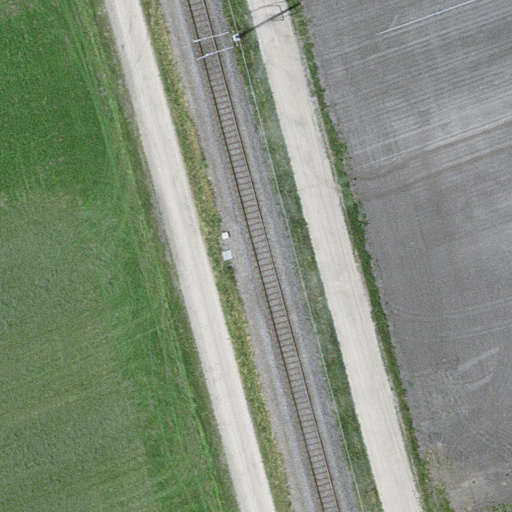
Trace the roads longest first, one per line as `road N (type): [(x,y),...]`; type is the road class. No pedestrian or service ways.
road 1 (track): [(403,511),(266,0)]
road 2 (track): [(256,511),(121,0)]
